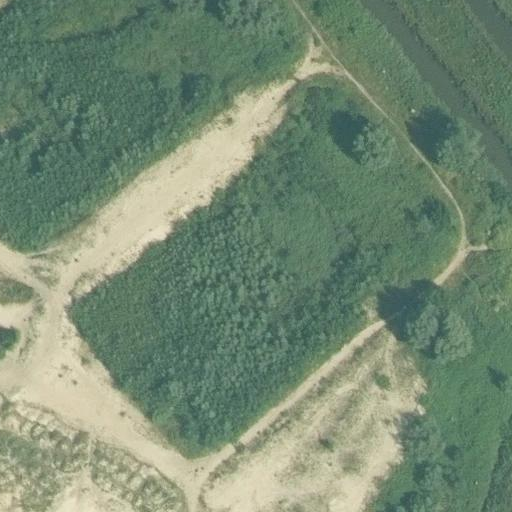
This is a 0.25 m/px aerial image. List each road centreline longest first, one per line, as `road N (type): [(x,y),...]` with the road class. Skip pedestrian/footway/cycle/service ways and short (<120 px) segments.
road 1 (unclassified): [(492,244),(195,495)]
road 2 (residential): [(335,56),(36,298)]
road 3 (residential): [(335,56),(492,244)]
road 4 (residential): [(58,325),(136,422)]
road 5 (residential): [(57,511),(68,484),(96,452),(136,422)]
road 6 (residential): [(58,325),(18,361),(0,426)]
